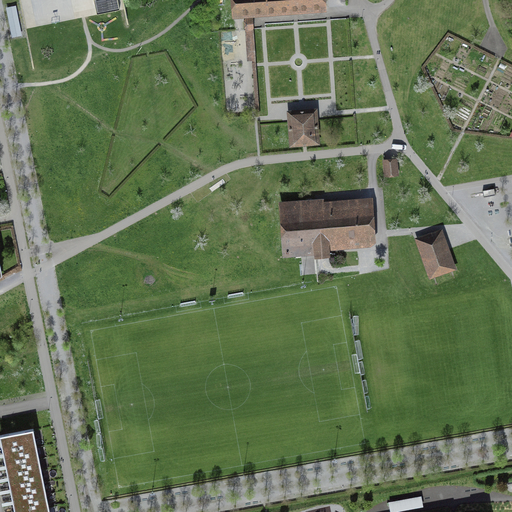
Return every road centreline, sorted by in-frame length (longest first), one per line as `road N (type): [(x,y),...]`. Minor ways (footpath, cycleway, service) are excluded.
road 1 (motorway): [(0,337),(209,204),(344,105),(463,0)]
road 2 (motorway): [(410,0),(184,177),(0,295)]
road 3 (residential): [(75,511),(0,134)]
